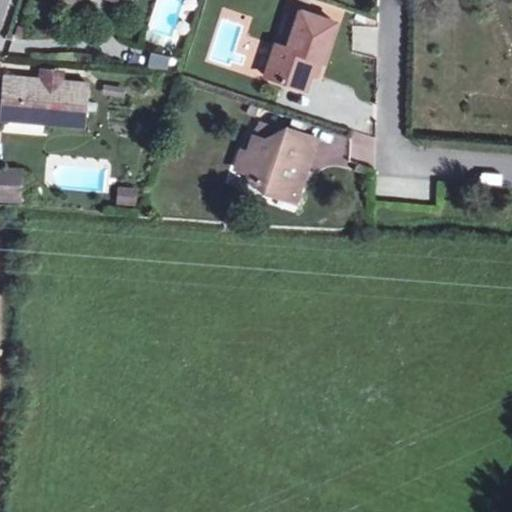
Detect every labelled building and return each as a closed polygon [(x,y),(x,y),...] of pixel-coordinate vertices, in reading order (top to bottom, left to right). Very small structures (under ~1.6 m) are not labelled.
[(297,6),(285,42),(289,43),(300,47),(312,12),(297,6)] [(289,43),(278,74),(317,87),(323,68),(331,70),(347,25),(312,12),(300,47),(289,43)] [(244,51),(242,58),(255,62),(257,54),(244,51)] [(168,68),(167,54),(149,54),(149,68),(168,68)] [(12,77),(9,116),(90,124),(94,84),(12,77)] [(276,185),(309,196),(331,134),(299,123),(292,136),(270,129),(261,150),(255,150),(251,164),(261,168),(263,175),(279,180),(276,185)] [(115,204),(136,205),(137,188),(117,186),(115,204)]
